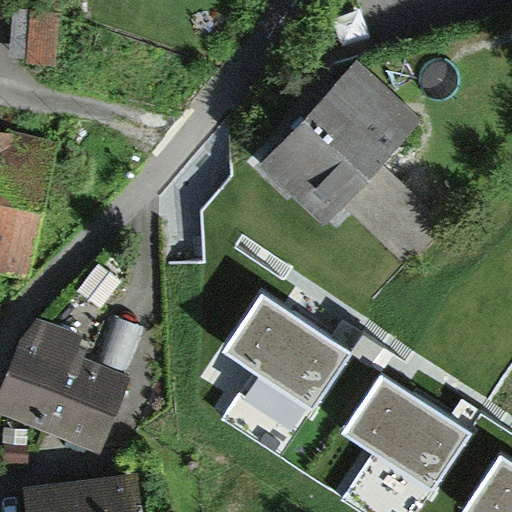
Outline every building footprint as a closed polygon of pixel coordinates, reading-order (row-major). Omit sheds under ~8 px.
[(59,10),(14,7),(11,57),(27,58),(27,67),(55,69),(59,10)] [(422,120),(357,60),(255,170),(288,200),(291,196),(324,227),(422,120)] [(60,142),(0,127),(0,273),(26,279),(60,142)] [(350,354),(262,295),(224,351),(312,410),(350,354)] [(144,329),(108,314),(90,360),(126,374),(144,329)] [(76,332),(38,316),(20,338),(0,386),(0,415),(100,453),(130,377),(126,374),(90,360),(84,357),(87,352),(78,348),(83,335),(76,332)] [(470,435),(382,377),(345,432),(433,490),(470,435)] [(511,511),(511,464),(501,457),(464,511),(511,511)] [(143,511),(139,472),(24,485),(26,511),(143,511)]
